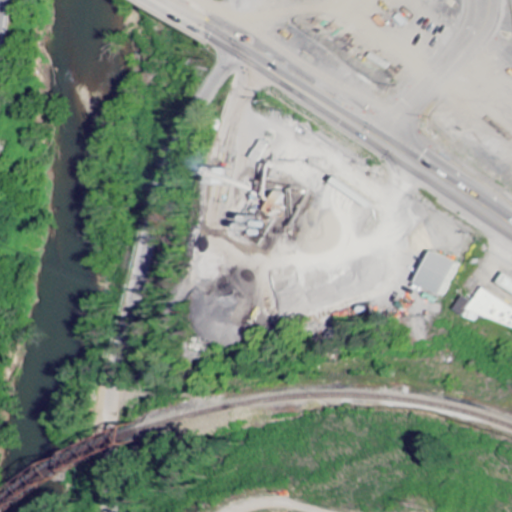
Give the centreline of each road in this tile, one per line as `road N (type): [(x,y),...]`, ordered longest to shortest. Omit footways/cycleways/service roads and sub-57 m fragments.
road 1 (residential): [(111,467),(118,372),(141,265),(175,153),(239,52),(238,22)]
road 2 (trunk): [(186,17),(511,233)]
road 3 (trunk): [(511,206),(212,5)]
road 4 (residential): [(400,132),(470,35),(480,0)]
